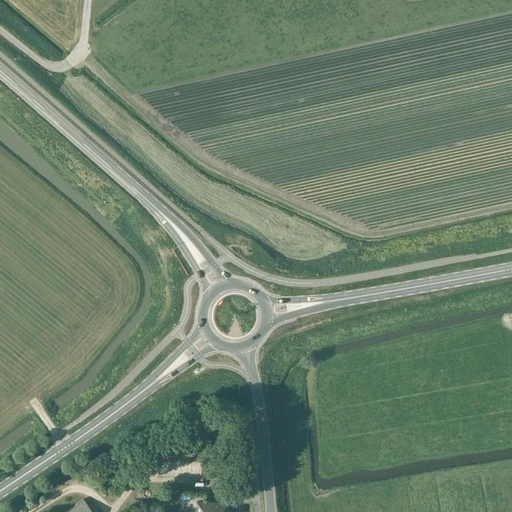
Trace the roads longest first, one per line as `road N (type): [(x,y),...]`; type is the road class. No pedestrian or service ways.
road 1 (tertiary): [(186,241),(0,70)]
road 2 (primary): [(0,491),(161,378)]
road 3 (primary): [(321,302),(511,270)]
road 4 (tertiary): [(270,511),(245,347)]
